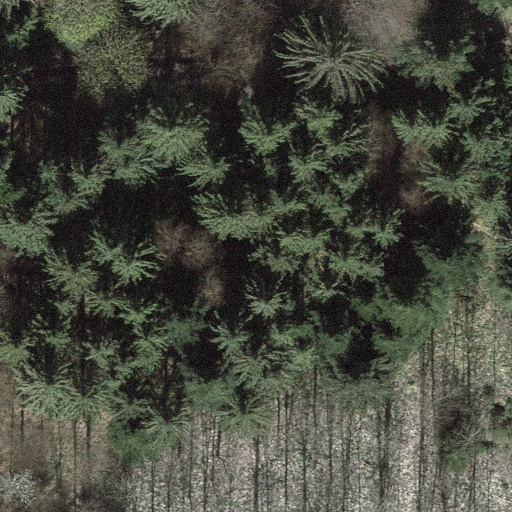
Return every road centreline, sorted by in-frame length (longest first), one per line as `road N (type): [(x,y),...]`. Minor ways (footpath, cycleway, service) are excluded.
road 1 (track): [(264,77),(69,227),(0,295)]
road 2 (track): [(0,89),(264,77)]
road 3 (track): [(264,77),(511,66)]
